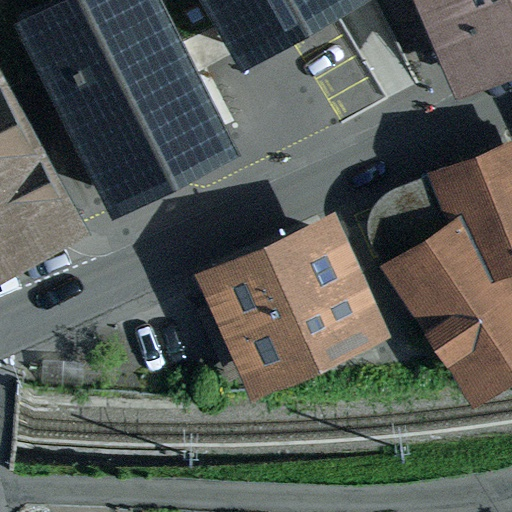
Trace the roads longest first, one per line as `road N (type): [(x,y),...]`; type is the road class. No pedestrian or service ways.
road 1 (primary): [(0,327),(263,217),(511,96)]
road 2 (residential): [(0,480),(417,495),(511,481)]
